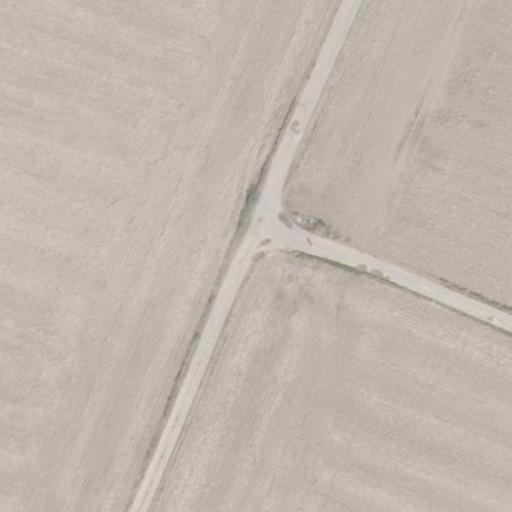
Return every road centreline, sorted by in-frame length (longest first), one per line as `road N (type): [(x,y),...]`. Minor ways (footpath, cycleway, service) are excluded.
road 1 (track): [(138,511),(263,225)]
road 2 (track): [(263,225),(511,324)]
road 3 (track): [(263,225),(356,0)]
